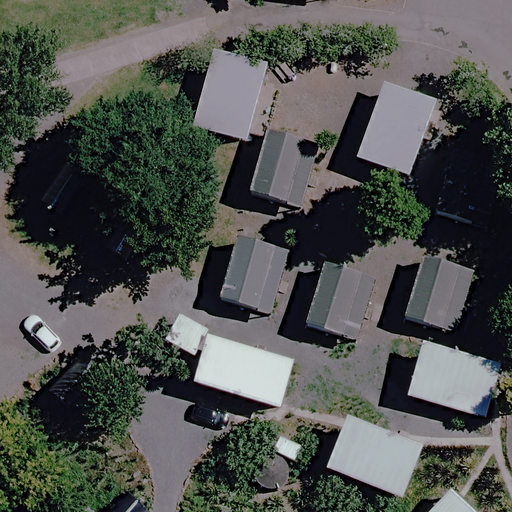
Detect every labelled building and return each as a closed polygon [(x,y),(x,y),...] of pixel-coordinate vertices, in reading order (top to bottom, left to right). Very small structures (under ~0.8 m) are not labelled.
[(255,0),(254,19),(327,26),(329,0),(255,0)] [(264,185),(249,244),(300,258),(316,198),(264,185)] [(449,192),(434,252),(496,268),(511,207),(449,192)] [(223,291),(209,350),(263,362),(277,303),(223,291)] [(415,304),(401,361),(459,374),(472,318),(415,304)] [(312,313),(300,370),(350,381),(363,324),(312,313)]
